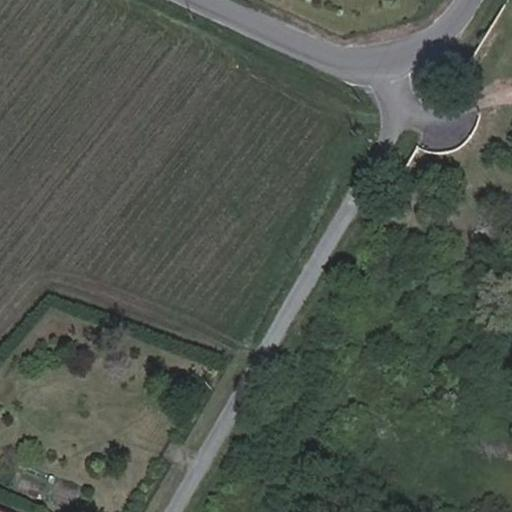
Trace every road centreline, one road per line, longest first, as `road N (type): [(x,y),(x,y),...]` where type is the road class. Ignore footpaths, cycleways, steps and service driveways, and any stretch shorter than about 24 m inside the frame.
road 1 (unclassified): [(417,105),(184,511)]
road 2 (unclassified): [(417,105),(195,0)]
road 3 (unclassified): [(479,0),(417,105)]
